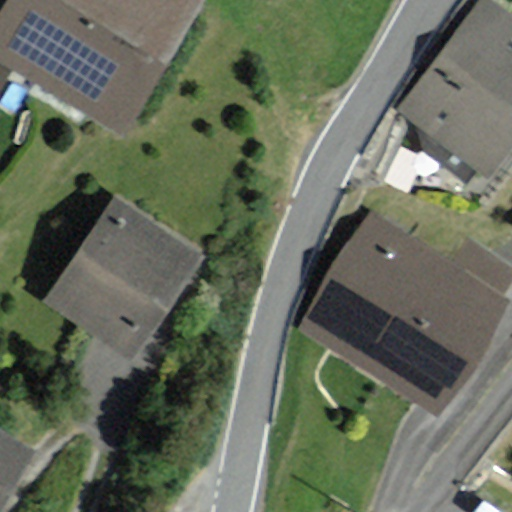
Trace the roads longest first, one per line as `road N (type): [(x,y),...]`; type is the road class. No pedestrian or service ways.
road 1 (tertiary): [(235,495),(302,227),(432,0)]
road 2 (residential): [(511,395),(422,511)]
